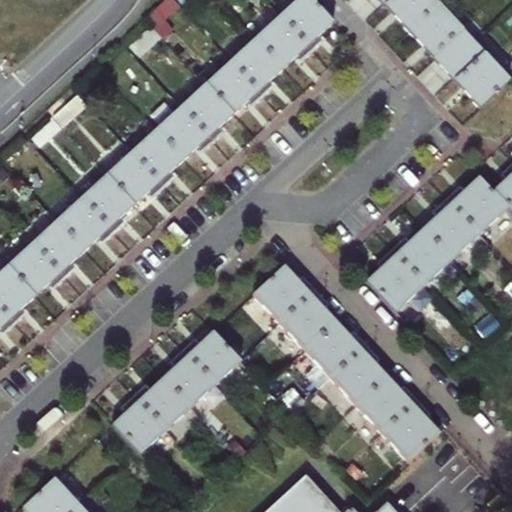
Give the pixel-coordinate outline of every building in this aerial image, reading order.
[(177,0),(170,0),(150,14),(164,36),(175,28),(168,17),(182,8),(177,0)] [(300,0),(277,22),(309,57),(318,49),(312,43),(330,27),(305,0),(300,0)] [(374,0),(406,34),(435,7),(428,0),(374,0)] [(440,71),(469,44),(435,7),(406,34),(440,71)] [(299,66),(309,57),(277,22),(252,44),(279,73),(294,60),(299,66)] [(263,88),(279,73),(252,44),(228,67),(259,102),(268,93),(263,88)] [(477,111),(506,83),(469,44),(440,71),(477,111)] [(251,109),(259,102),(228,67),(204,89),(230,118),(246,104),(251,109)] [(214,133),(230,118),(204,89),(179,112),(210,146),(219,138),(214,133)] [(200,155),(210,146),(179,112),(153,135),(180,164),(195,150),(200,155)] [(130,157),(161,191),(170,183),(166,178),(180,164),(153,135),(130,157)] [(152,199),(161,191),(130,157),(105,180),(131,209),(147,195),(152,199)] [(511,169),(503,176),(507,180),(490,196),(505,212),(511,219),(511,169)] [(115,224),(131,209),(105,180),(77,206),(108,240),(120,229),(115,224)] [(505,212),(490,196),(477,182),(456,201),(451,196),(444,203),(477,239),(505,212)] [(437,218),(420,233),(449,264),(477,239),(444,203),(433,213),(437,218)] [(77,206),(55,226),(81,255),(97,241),(102,246),(108,240),(77,206)] [(67,268),(81,255),(55,226),(30,248),(61,283),(71,274),(67,268)] [(389,254),(421,289),(449,264),(420,233),(402,250),(398,246),(389,254)] [(53,290),(61,283),(30,248),(6,271),(33,300),(48,285),(53,290)] [(364,284),(392,315),(421,289),(389,254),(379,264),(382,268),(364,284)] [(282,269),(251,298),(276,324),(311,292),(304,285),(300,289),(282,269)] [(16,315),(33,300),(6,271),(0,276),(0,313),(13,327),(20,319),(16,315)] [(276,324),(301,352),(332,324),(317,308),(321,304),(311,292),(276,324)] [(4,335),(13,327),(0,313),(0,329),(0,330),(4,335)] [(332,324),(301,352),(327,380),(362,348),(354,339),(350,344),(332,324)] [(213,389),(238,365),(235,362),(210,336),(193,352),(188,348),(181,355),(213,389)] [(372,359),(362,348),(327,380),(353,408),(383,381),(367,363),(372,359)] [(188,411),(213,389),(181,355),(173,362),(177,367),(161,382),(188,411)] [(383,381),(353,408),(379,437),(414,405),(405,396),(401,400),(383,381)] [(188,411),(161,382),(144,397),(140,393),(129,403),(160,437),(188,411)] [(138,458),(160,437),(129,403),(122,409),(127,414),(111,428),(138,458)] [(421,413),(414,405),(379,437),(405,465),(435,437),(417,417),(421,413)] [(338,511),(306,477),(267,511),(391,511),(386,505),(378,511),(356,511),(353,509),(349,511),(338,511)] [(75,511),(77,511),(52,484),(21,511),(75,511)]
